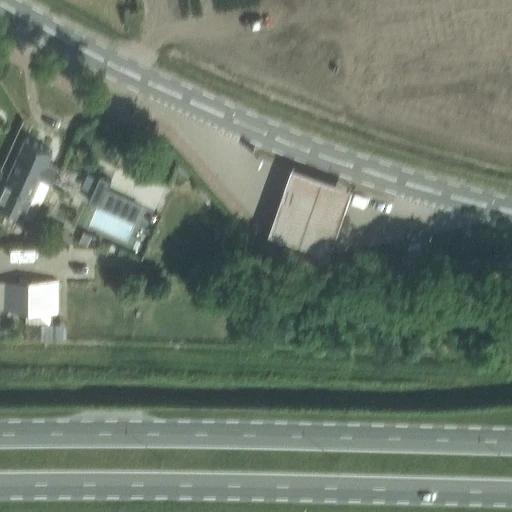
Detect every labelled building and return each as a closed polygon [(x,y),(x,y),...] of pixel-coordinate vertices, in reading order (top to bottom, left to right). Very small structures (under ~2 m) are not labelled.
[(50,182),(58,166),(47,161),(52,149),(25,137),(9,173),(1,169),(0,170),(0,203),(22,214),(39,177),(50,182)] [(142,149),(138,168),(153,172),(158,152),(142,149)] [(355,177),(298,156),(274,220),(332,241),(355,177)] [(100,175),(89,200),(135,221),(142,205),(107,189),(111,180),(100,175)] [(57,224),(50,238),(64,245),(66,241),(70,243),(74,236),(69,234),(71,230),(57,224)] [(83,229),(78,240),(87,244),(92,233),(83,229)] [(422,256),(419,244),(407,247),(410,258),(422,256)] [(57,311),(58,280),(5,280),(4,307),(16,308),(16,311),(26,311),(50,311),(57,311)]
